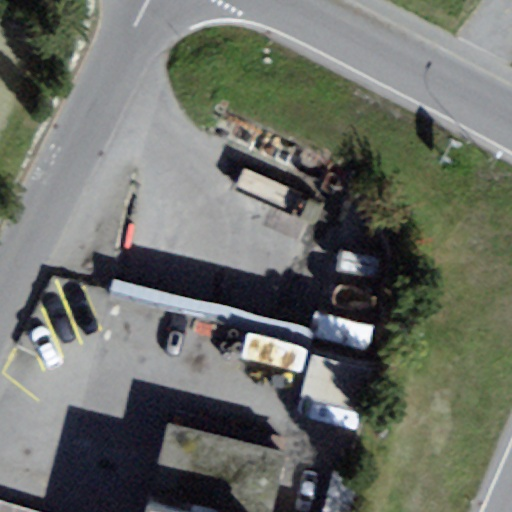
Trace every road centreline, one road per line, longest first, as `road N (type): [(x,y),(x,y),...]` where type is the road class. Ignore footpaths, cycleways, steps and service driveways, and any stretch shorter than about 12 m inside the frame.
road 1 (residential): [(0,291),(144,0)]
road 2 (tertiary): [(276,0),(511,122)]
